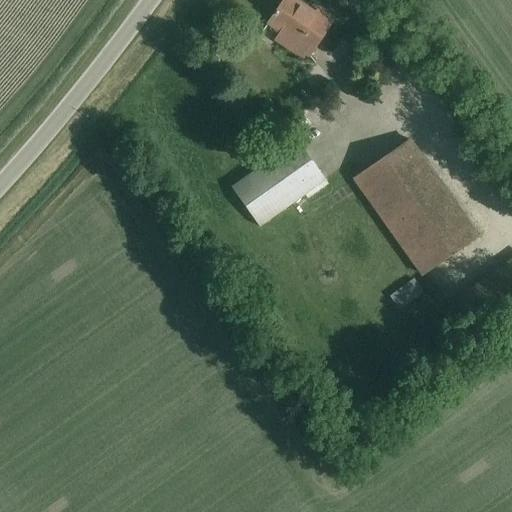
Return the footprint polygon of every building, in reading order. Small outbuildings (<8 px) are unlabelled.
[(308,55),(332,20),(317,9),(314,13),(295,0),(282,0),(267,23),(280,31),(278,35),(308,55)] [(420,274),(476,235),(409,139),(353,178),(420,274)] [(258,226),(324,179),(296,140),(230,186),(258,226)] [(477,332),(511,307),(511,257),(453,299),(477,332)] [(422,292),(413,279),(390,296),(397,304),(400,308),(422,292)] [(430,286),(409,307),(423,320),(444,300),(430,286)] [(399,332),(417,328),(413,311),(396,315),(399,332)]
